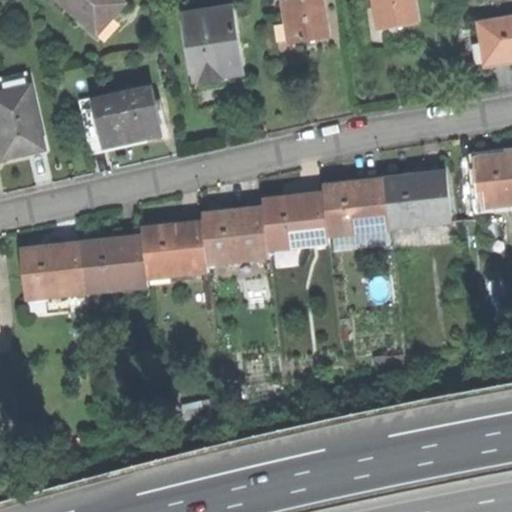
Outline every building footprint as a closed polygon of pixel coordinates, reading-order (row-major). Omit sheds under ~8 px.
[(65,0),(80,12),(84,7),(99,21),(109,10),(112,12),(122,0),(65,0)] [(285,0),(291,39),(330,33),(324,0),(285,0)] [(376,0),(380,24),(417,18),(413,0),(376,0)] [(206,8),(183,11),(193,74),(225,69),(226,73),(243,71),(233,4),(206,8)] [(511,13),(478,19),(481,38),(487,37),(490,57),(511,53),(511,13)] [(32,81),(0,87),(0,128),(5,152),(24,148),(45,144),(32,81)] [(96,103),(82,106),(90,144),(126,136),(161,129),(151,85),(95,98),(96,103)] [(511,152),(506,153),(475,157),(481,208),(511,204),(511,152)] [(412,177),(385,179),(391,230),(452,224),(447,173),(412,177)] [(324,194),(329,237),(391,230),(385,179),(350,183),(324,186),(324,194)] [(263,207),(268,251),(330,244),(329,237),(324,194),(289,197),(263,200),(263,207)] [(204,222),(208,265),(269,259),(268,251),(263,207),(231,210),(203,213),(204,222)] [(144,236),(149,280),(209,273),(208,265),(204,222),(171,226),(143,229),(144,236)] [(117,239),(82,243),(88,294),(149,287),(149,280),(144,236),(117,239)] [(54,246),(22,249),(27,300),(88,294),(82,243),(54,246)] [(268,262),(238,264),(239,273),(269,270),(268,262)] [(387,355),(373,357),(375,369),(388,367),(388,366),(387,357),(387,355)] [(404,355),(387,357),(388,366),(405,364),(404,355)] [(241,390),(226,392),(227,404),(243,402),(241,390)] [(8,444),(0,446),(0,466),(11,463),(8,444)]
